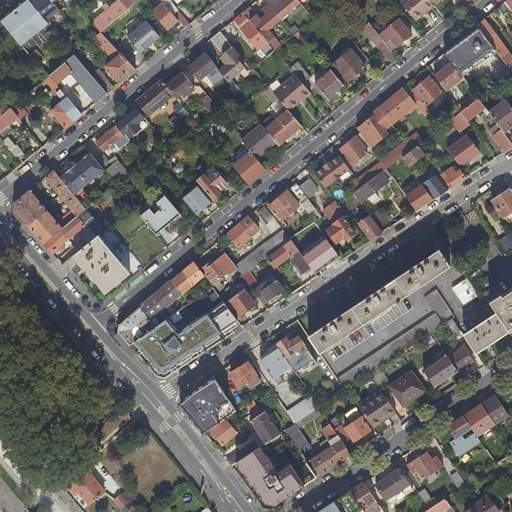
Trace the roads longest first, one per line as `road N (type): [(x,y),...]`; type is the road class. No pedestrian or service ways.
road 1 (residential): [(486,0),(95,325)]
road 2 (residential): [(154,400),(511,163)]
road 3 (residential): [(0,198),(239,0)]
road 4 (residential): [(293,511),(511,365)]
road 5 (secondary): [(3,228),(104,355),(129,371)]
road 6 (secondary): [(95,325),(3,228)]
road 7 (secondary): [(154,400),(214,488),(230,495)]
road 8 (secondary): [(230,495),(177,417),(154,400)]
